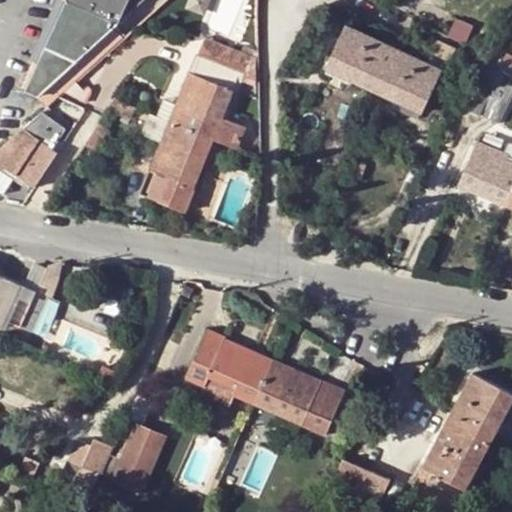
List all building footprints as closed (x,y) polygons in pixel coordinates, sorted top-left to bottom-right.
[(130,31),(116,24),(127,0),(66,0),(66,1),(32,79),(47,86),(59,76),(69,86),(130,31)] [(353,81),(394,100),(397,94),(424,107),(441,71),(445,72),(456,49),(438,40),(427,62),(346,24),(330,60),(357,72),(353,81)] [(205,35),(196,55),(238,72),(257,79),(256,56),(205,35)] [(474,47),(466,63),(480,69),(487,54),(474,47)] [(511,54),(506,51),(499,67),(511,72),(511,54)] [(178,101),(170,121),(212,138),(236,147),(244,127),(220,117),(238,72),(196,55),(178,101)] [(357,72),(330,60),(326,69),(353,81),(357,72)] [(497,126),(511,93),(511,80),(485,68),(465,110),(497,126)] [(421,113),(424,107),(397,94),(394,100),(421,113)] [(165,95),(156,115),(170,121),(178,101),(165,95)] [(115,98),(109,112),(131,121),(137,107),(115,98)] [(212,138),(170,121),(156,115),(150,113),(141,135),(160,143),(139,194),(183,212),(212,138)] [(100,123),(86,144),(97,151),(111,129),(100,123)] [(56,154),(22,130),(0,149),(0,164),(14,174),(34,187),(56,154)] [(511,141),(507,139),(501,153),(511,157),(511,141)] [(477,142),(461,180),(488,190),(485,198),(506,208),(511,193),(511,157),(501,153),(477,142)] [(0,164),(0,184),(5,188),(14,174),(0,164)] [(488,190),(461,180),(458,186),(485,198),(488,190)] [(0,325),(3,318),(33,332),(49,296),(0,273),(0,325)] [(186,377),(203,385),(208,374),(238,388),(235,394),(253,402),(269,366),(252,358),(255,353),(206,331),(186,377)] [(272,360),(255,353),(252,358),(269,366),(272,360)] [(272,360),(269,366),(284,372),(287,367),(272,360)] [(284,372),(269,366),(253,402),(275,411),(279,405),(305,417),(303,423),(325,433),(344,392),(287,367),(284,372)] [(448,417),(489,441),(500,420),(511,396),(511,393),(472,373),(448,417)] [(208,374),(203,385),(200,392),(229,406),(235,394),(238,388),(208,374)] [(511,396),(500,420),(511,426),(511,423),(511,396)] [(279,405),(275,411),(271,422),(298,434),(303,423),(305,417),(279,405)] [(489,441),(448,417),(416,478),(422,480),(425,474),(430,477),(433,470),(457,483),(472,456),(478,460),(489,441)] [(164,435),(139,423),(113,480),(139,492),(164,435)] [(78,438),(68,458),(102,473),(114,446),(94,438),(91,444),(78,438)] [(463,487),(478,460),(472,456),(457,483),(463,487)] [(389,478),(342,457),(329,485),(377,506),(389,478)]
